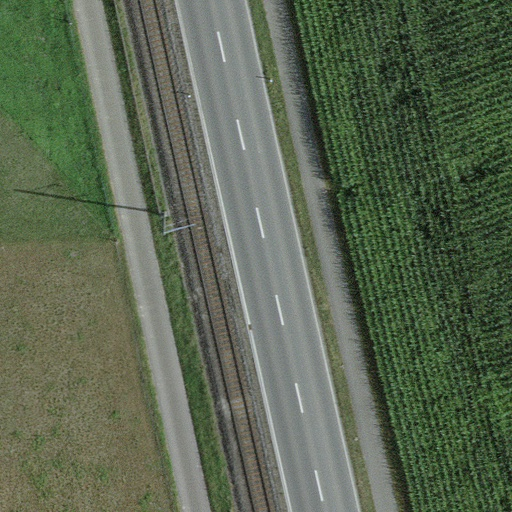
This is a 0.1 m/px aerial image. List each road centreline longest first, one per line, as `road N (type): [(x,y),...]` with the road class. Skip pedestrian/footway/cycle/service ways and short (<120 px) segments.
road 1 (track): [(213,511),(95,0)]
road 2 (primary): [(222,0),(334,511)]
